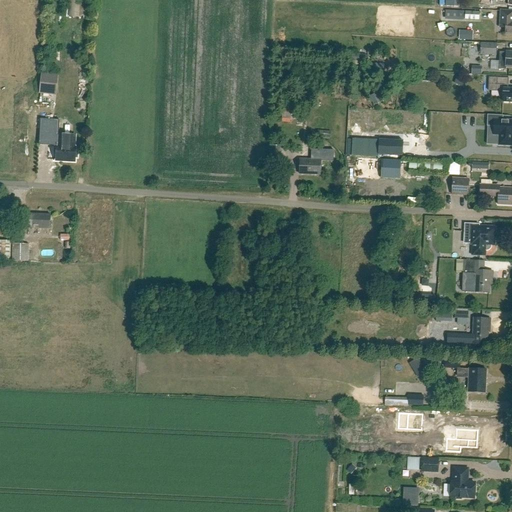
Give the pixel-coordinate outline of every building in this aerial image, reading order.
[(464,12),(446,11),(445,18),(464,19),(464,12)] [(479,22),(479,12),(465,11),(464,21),(479,22)] [(511,34),(511,11),(500,11),(499,28),(505,28),(505,35),(511,34)] [(496,56),(496,44),(480,43),(480,55),(496,56)] [(90,61),(91,51),(82,50),(82,60),(90,61)] [(498,54),(498,70),(505,70),(505,68),(511,67),(511,52),(505,52),(505,55),(498,54)] [(56,95),(58,75),(42,74),(40,93),(56,95)] [(455,83),(463,87),(466,80),(458,77),(455,83)] [(508,78),(489,77),(488,90),(502,91),(502,102),(511,102),(511,89),(507,89),(508,78)] [(487,115),(487,127),(493,127),(493,135),(499,135),(499,145),(511,146),(511,141),(511,121),(503,121),(503,116),(487,115)] [(40,119),(39,143),(52,144),(54,144),(57,147),(56,161),(75,162),(75,158),(77,158),(77,150),(76,150),(76,148),(76,136),(69,136),(59,135),(59,120),(40,119)] [(378,140),(378,155),(402,156),(403,141),(378,140)] [(280,168),(281,147),(270,147),(269,168),(280,168)] [(300,160),(300,174),(320,175),(320,161),(333,162),(333,150),(311,150),(310,160),(300,160)] [(446,162),(409,159),(408,170),(446,173),(446,162)] [(381,178),(400,179),(401,161),(382,160),(381,178)] [(468,195),(469,178),(453,178),(452,195),(468,195)] [(511,205),(511,188),(499,188),(495,187),(495,186),(480,185),(479,196),(498,197),(497,204),(511,205)] [(50,229),(50,215),(29,214),(28,228),(50,229)] [(494,241),(495,238),(497,236),(495,233),(495,228),(478,227),(478,225),(465,224),(464,243),(473,244),(473,255),(483,255),(483,251),(487,251),(489,250),(491,249),(492,247),(492,241),(494,241)] [(0,260),(10,261),(11,241),(0,240),(0,260)] [(28,262),(29,244),(12,244),(12,261),(28,262)] [(463,274),(462,292),(474,292),(489,293),(490,285),(492,285),(492,272),(483,271),(484,262),(464,261),(463,274)] [(453,334),(452,343),(456,343),(472,344),(487,345),(488,332),(490,332),(490,320),(474,319),(474,312),(455,311),(455,323),(473,323),(472,335),(453,334)] [(451,322),(452,314),(436,313),(436,321),(451,322)] [(420,353),(428,353),(428,343),(420,343),(420,353)] [(418,359),(410,363),(416,374),(424,370),(418,359)] [(469,369),(459,368),(459,361),(445,361),(445,368),(457,368),(456,375),(469,376),(468,392),(485,393),(486,370),(469,369)] [(423,407),(423,396),(408,395),(408,398),(385,397),(384,406),(408,407),(408,406),(423,407)] [(422,431),(423,415),(399,413),(398,429),(422,431)] [(461,448),(477,448),(478,431),(456,429),(455,439),(446,439),(445,452),(460,453),(461,448)] [(437,472),(438,460),(422,459),(421,471),(437,472)] [(467,483),(468,469),(454,468),(453,482),(451,482),(450,498),(460,499),(461,498),(474,498),(475,483),(467,483)] [(418,495),(404,495),(403,505),(418,506),(418,495)]
